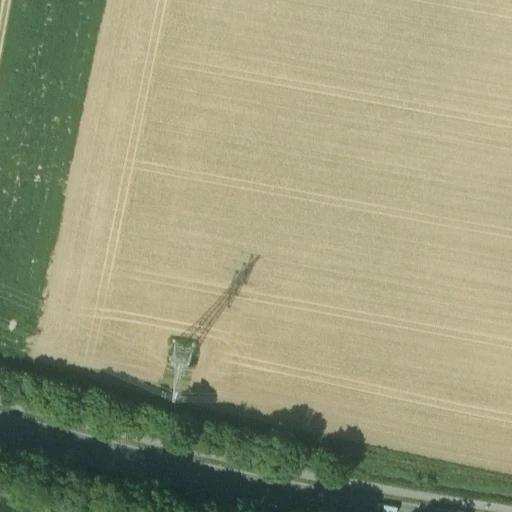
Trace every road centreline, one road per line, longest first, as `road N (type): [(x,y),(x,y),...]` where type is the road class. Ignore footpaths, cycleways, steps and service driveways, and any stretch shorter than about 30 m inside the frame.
road 1 (track): [(0,374),(189,420),(511,478)]
road 2 (secondary): [(380,511),(134,462),(0,425)]
